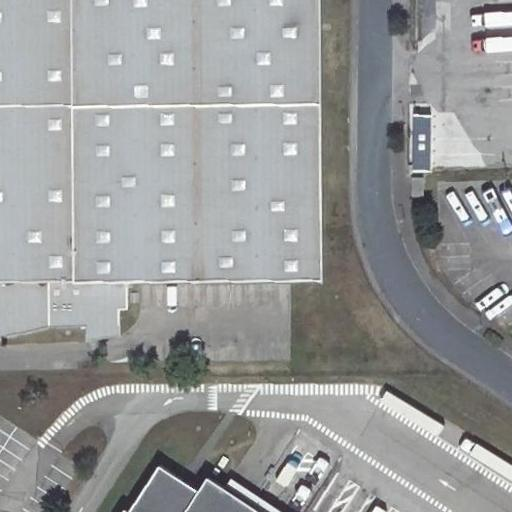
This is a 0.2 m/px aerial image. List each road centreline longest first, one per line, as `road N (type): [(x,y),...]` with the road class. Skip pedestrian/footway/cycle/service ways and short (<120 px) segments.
road 1 (unknown): [(86,511),(159,411),(201,400),(332,410),(496,511)]
road 2 (residential): [(511,381),(459,345),(404,290),(377,216),(379,0)]
road 3 (unknown): [(0,366),(114,364),(191,338),(290,338)]
